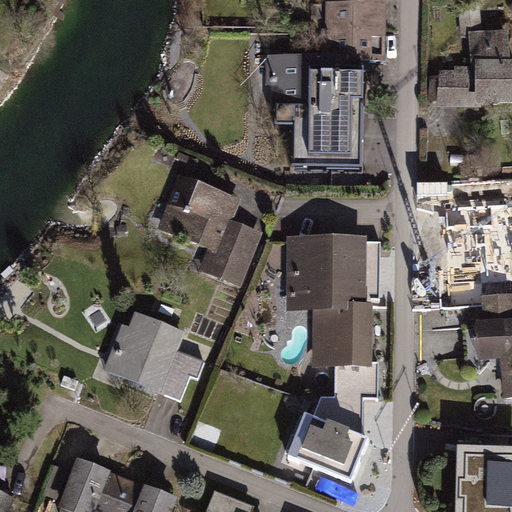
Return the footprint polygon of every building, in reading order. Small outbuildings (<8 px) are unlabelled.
[(386,63),(387,1),(360,0),(360,4),(310,3),(309,32),(321,32),(320,56),(348,57),(348,62),(369,63),(386,63)] [(469,32),(482,31),(479,0),(457,0),(462,39),(469,38),(469,32)] [(482,104),(511,103),(511,59),(511,60),(509,30),(482,31),(469,32),(469,38),(470,67),(454,67),(454,71),(439,71),(439,77),(430,77),(429,102),(438,102),(437,109),(482,109),(482,104)] [(292,169),(363,170),(365,71),(369,71),(369,63),(348,62),(348,57),(320,56),(266,56),(266,87),(271,87),(271,108),(274,108),(274,127),(292,127),(292,169)] [(199,271),(241,288),(263,234),(233,221),(242,200),(180,175),(158,230),(208,250),(199,271)] [(511,196),(463,200),(467,256),(468,275),(480,274),(511,271),(511,196)] [(305,414),(288,458),(351,483),(369,438),(364,436),(364,402),(380,401),(380,363),(373,363),(373,305),(367,305),(365,299),(380,300),(381,243),(367,243),(366,238),(288,238),(287,312),(314,311),(313,369),(335,368),(335,398),(321,398),(313,418),(305,414)] [(468,275),(467,256),(438,257),(441,309),(483,307),(482,296),(480,274),(468,275)] [(503,399),(511,398),(511,294),(482,296),(483,307),(484,320),(477,321),(472,341),(479,361),(501,360),(503,399)] [(177,352),(185,332),(135,312),(129,327),(122,324),(103,372),(180,403),(191,376),(198,378),(204,363),(177,352)] [(456,511),(511,511),(511,448),(458,447),(456,511)] [(172,511),(178,498),(144,485),(144,487),(110,474),(111,472),(77,459),(57,508),(66,511),(172,511)] [(206,511),(253,511),(255,508),(215,491),(206,511)] [(0,511),(7,511),(13,498),(0,492),(0,511)]
